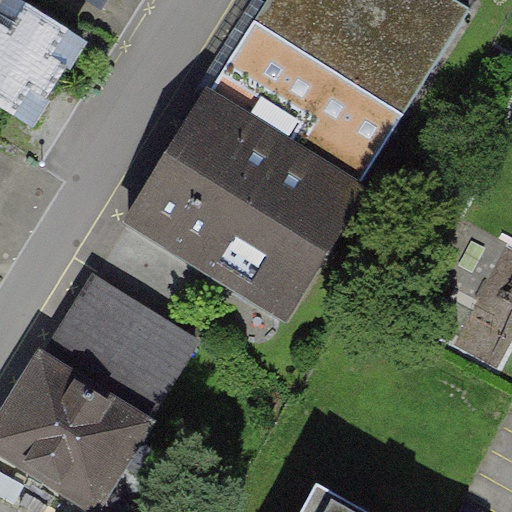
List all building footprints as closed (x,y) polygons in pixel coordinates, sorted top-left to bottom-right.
[(468,13),(446,0),(282,0),(273,17),(262,10),(205,103),(358,195),(468,13)] [(0,128),(33,149),(89,60),(8,11),(0,24),(0,128)] [(361,197),(358,195),(205,103),(133,223),(289,317),(361,197)] [(199,344),(96,280),(44,363),(43,362),(0,431),(0,449),(96,509),(199,344)] [(307,511),(360,511),(320,489),(307,511)]
